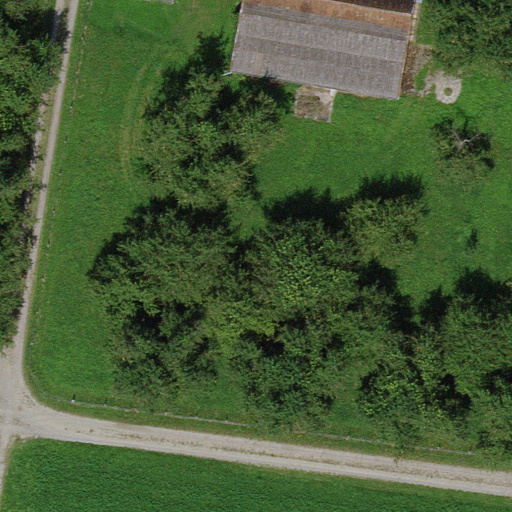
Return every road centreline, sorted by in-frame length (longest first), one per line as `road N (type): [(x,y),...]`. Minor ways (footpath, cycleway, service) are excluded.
road 1 (track): [(511,489),(0,426)]
road 2 (track): [(0,448),(73,0)]
